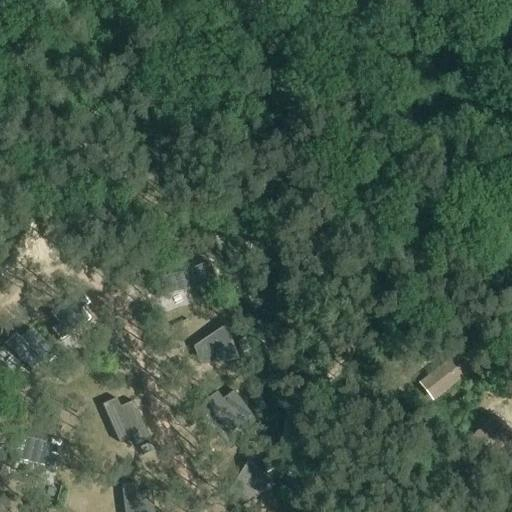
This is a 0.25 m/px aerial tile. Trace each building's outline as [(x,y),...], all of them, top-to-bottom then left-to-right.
[(511,49),(499,59),(511,76),(511,79),(496,91),(507,105),(511,101),(511,49)] [(36,232),(19,246),(33,261),(49,247),(36,232)] [(211,268),(155,286),(159,300),(189,293),(216,281),(211,268)] [(91,322),(81,309),(91,302),(83,291),(51,315),(59,326),(51,331),(61,345),(91,322)] [(222,302),(200,309),(207,332),(229,325),(222,302)] [(200,366),(240,361),(227,326),(194,349),(200,366)] [(32,373),(42,362),(48,367),(58,356),(30,329),(20,341),(14,335),(4,346),(32,373)] [(237,342),(241,354),(248,351),(244,340),(237,342)] [(470,372),(455,353),(415,383),(429,402),(470,372)] [(99,370),(80,369),(79,397),(99,397),(99,370)] [(230,434),(241,426),(246,433),(259,424),(234,391),(222,400),(216,393),(205,401),(230,434)] [(261,397),(253,400),(257,413),(265,410),(261,397)] [(134,404),(121,410),(117,401),(103,408),(119,445),(132,439),(136,447),(150,441),(134,404)] [(511,434),(511,433),(495,418),(474,440),(493,456),(511,434)] [(59,459),(63,444),(26,434),(18,463),(47,471),(51,457),(59,459)] [(151,445),(140,450),(143,457),(154,453),(151,445)] [(269,459),(261,462),(265,474),(273,471),(269,459)] [(240,510),(274,488),(248,462),(226,496),(240,510)] [(124,511),(153,511),(152,494),(123,497),(124,511)]
